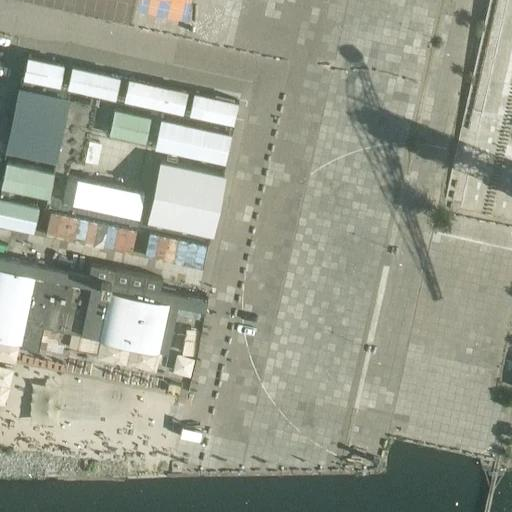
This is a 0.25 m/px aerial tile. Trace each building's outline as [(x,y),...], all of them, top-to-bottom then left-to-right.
[(511,0),(498,0),(453,207),(511,219),(511,0)] [(28,56),(24,75),(59,82),(63,63),(28,56)] [(73,65),(69,84),(115,95),(119,75),(73,65)] [(129,78),(125,97),(182,109),(187,90),(129,78)] [(20,87),(7,146),(55,156),(60,133),(68,98),(20,87)] [(194,91),(190,111),(233,120),(237,100),(194,91)] [(77,100),(72,123),(91,127),(96,104),(77,100)] [(116,108),(111,131),(145,138),(150,115),(116,108)] [(161,117),(155,144),(224,159),(225,159),(230,132),(161,117)] [(60,133),(55,156),(84,162),(89,138),(60,133)] [(7,161),(2,184),(48,195),(53,171),(7,161)] [(220,183),(219,183),(170,172),(164,203),(213,214),(220,183)] [(67,174),(62,198),(139,214),(144,191),(67,174)] [(0,196),(0,220),(33,228),(38,205),(0,196)] [(50,207),(45,231),(132,249),(136,226),(50,207)] [(136,226),(132,249),(144,252),(149,229),(136,226)] [(149,229),(144,252),(202,265),(207,241),(149,229)] [(178,304),(203,309),(205,309),(207,302),(207,299),(207,298),(206,297),(160,288),(162,277),(161,277),(91,262),(88,273),(0,254),(0,338),(20,342),(19,346),(39,350),(44,327),(81,334),(82,332),(101,336),(100,337),(157,349),(157,348),(168,350),(178,304)]
